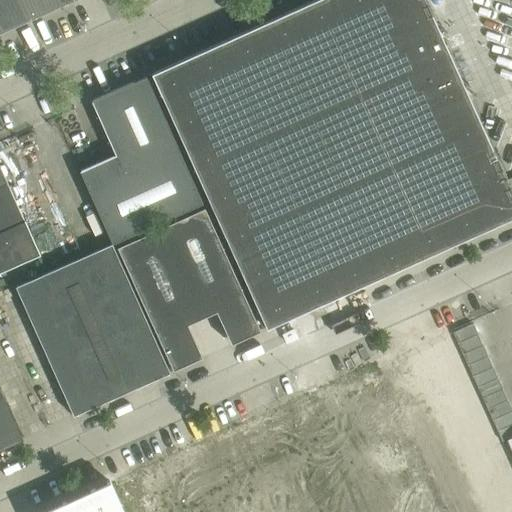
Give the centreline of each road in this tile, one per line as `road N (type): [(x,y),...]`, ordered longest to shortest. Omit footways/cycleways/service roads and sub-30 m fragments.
road 1 (unclassified): [(0,483),(511,257)]
road 2 (unclassified): [(0,87),(199,0)]
road 3 (unknown): [(1,87),(60,231)]
